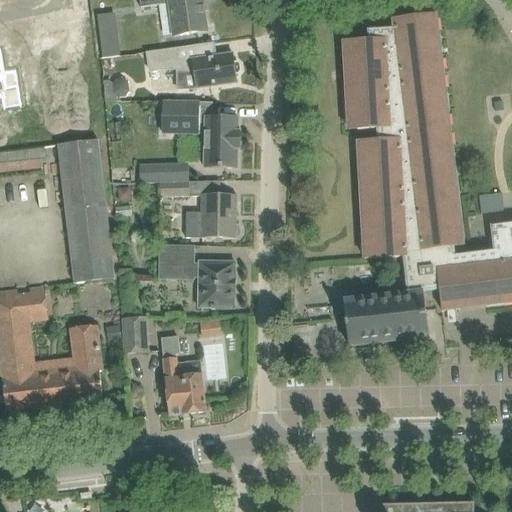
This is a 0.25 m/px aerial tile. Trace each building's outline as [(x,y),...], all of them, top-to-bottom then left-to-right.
[(139,0),(141,9),(149,7),(170,4),(175,37),(207,33),(201,0),(139,0)] [(403,258),(407,296),(424,294),(423,293),(455,289),(457,303),(485,300),(486,307),(511,303),(511,224),(491,227),(494,251),(455,256),(443,151),(452,150),(436,16),(394,21),(395,29),(368,30),(369,42),(344,43),(349,131),(377,130),(378,142),(359,143),(365,260),(403,258)] [(44,36),(44,37),(51,82),(77,78),(79,96),(99,92),(95,54),(74,58),(70,33),(60,35),(60,34),(54,35),(54,36),(44,37),(44,36)] [(28,72),(21,73),(23,87),(51,82),(44,37),(38,38),(23,41),(28,72)] [(147,53),(150,71),(178,70),(178,90),(196,90),(238,84),(236,74),(238,74),(240,71),(239,65),(237,64),(235,64),(233,54),(209,58),(208,45),(147,53)] [(0,94),(2,94),(4,107),(22,104),(16,69),(4,71),(1,54),(0,54),(0,94)] [(110,82),(104,82),(105,97),(105,102),(105,103),(120,101),(119,88),(110,82)] [(205,136),(205,169),(238,169),(238,151),(240,151),(240,133),(238,133),(239,119),(211,119),(212,104),(164,103),(164,135),(205,136)] [(99,142),(60,146),(75,284),(115,280),(99,142)] [(140,184),(161,183),(160,166),(139,166),(140,184)] [(161,183),(161,198),(190,197),(190,182),(161,183)] [(116,190),(117,199),(121,202),(129,201),(128,189),(116,190)] [(502,194),(479,197),(481,215),(504,212),(502,194)] [(186,213),(186,239),(201,240),(216,240),(237,240),(237,238),(239,238),(241,234),(241,230),(239,226),(237,226),(237,196),(217,196),(201,196),(201,214),(186,213)] [(160,280),(194,281),(194,279),(199,279),(199,309),(212,309),(212,311),(216,311),(216,309),(235,310),(235,293),(236,293),(236,280),(235,280),(236,264),(200,263),(200,265),(195,265),(195,248),(161,247),(160,280)] [(120,321),(123,321),(137,320),(136,289),(133,290),(132,278),(118,278),(120,321)] [(18,297),(18,293),(0,294),(0,358),(6,412),(103,401),(100,373),(102,373),(97,328),(71,331),(75,359),(33,364),(28,323),(47,320),(43,289),(29,291),(30,296),(18,297)] [(424,294),(407,296),(344,303),(349,348),(429,338),(424,294)] [(146,319),(137,320),(123,321),(125,355),(148,353),(146,319)] [(222,337),(220,322),(201,324),(202,339),(222,337)] [(118,327),(105,329),(107,343),(120,342),(118,327)] [(201,362),(178,365),(177,355),(180,355),(179,337),(161,339),(167,398),(170,417),(206,413),(202,376),(201,362)]
